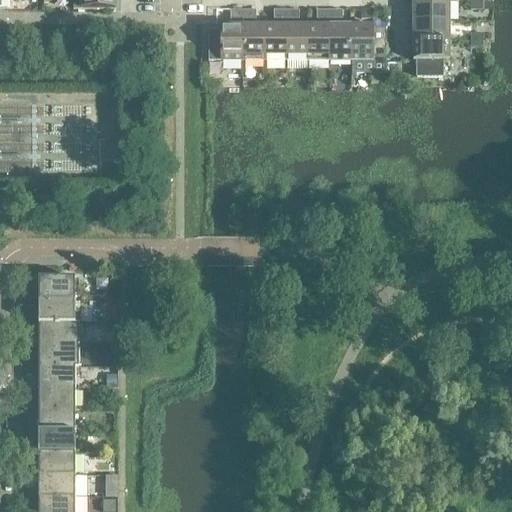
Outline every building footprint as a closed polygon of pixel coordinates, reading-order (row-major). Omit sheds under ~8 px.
[(116,11),(115,0),(73,0),(73,11),(116,11)] [(450,23),(450,3),(412,4),(412,23),(450,23)] [(243,20),(243,11),(230,11),(230,20),(243,20)] [(264,63),(264,27),(256,27),(256,11),(243,11),(243,20),(243,27),(243,63),(264,63)] [(286,20),(286,11),(274,11),(274,20),(286,20)] [(299,20),(299,11),(286,11),(286,20),(299,20)] [(329,20),(329,11),(317,11),(317,20),(329,20)] [(342,20),(342,11),(329,11),(329,20),(342,20)] [(374,20),(374,11),(361,11),(361,20),(374,20)] [(450,43),(450,23),(412,23),(413,43),(450,43)] [(243,63),(243,27),(220,27),(220,62),(243,63)] [(286,63),(286,27),(264,27),(264,63),(286,63)] [(308,63),(308,27),(286,27),(286,63),(308,63)] [(329,63),(329,27),(308,27),(308,63),(329,63)] [(351,63),(351,27),(329,27),(329,63),(351,63)] [(385,59),(386,29),(374,29),(374,27),(351,27),(351,63),(373,63),(373,59),(385,59)] [(450,63),(450,43),(413,43),(412,63),(450,63)] [(39,290),(39,281),(25,281),(25,290),(39,290)] [(79,296),(79,281),(39,281),(39,290),(39,303),(75,303),(75,296),(79,296)] [(79,325),(79,310),(75,310),(75,303),(39,303),(39,316),(39,325),(79,325)] [(39,325),(39,316),(25,316),(25,325),(39,325)] [(39,333),(39,325),(25,325),(25,333),(39,333)] [(79,346),(79,325),(39,325),(39,333),(39,346),(79,346)] [(79,369),(79,346),(39,346),(39,359),(39,368),(75,368),(75,369),(79,369)] [(39,368),(39,359),(25,359),(25,368),(39,368)] [(39,377),(39,368),(25,368),(25,376),(39,377)] [(75,390),(75,369),(75,368),(39,368),(39,377),(39,390),(75,390)] [(75,411),(75,390),(39,390),(39,403),(39,411),(75,411)] [(39,411),(39,403),(25,403),(25,411),(39,411)] [(39,420),(39,411),(25,411),(25,420),(39,420)] [(75,434),(75,411),(39,411),(39,420),(39,434),(75,434)] [(75,455),(75,434),(39,434),(39,447),(39,455),(75,455)] [(39,455),(39,447),(25,447),(25,455),(39,455)] [(39,464),(39,455),(25,455),(25,464),(39,464)] [(75,477),(75,455),(39,455),(39,464),(39,477),(75,477)] [(87,495),(87,476),(77,476),(77,496),(87,495)] [(75,498),(75,477),(39,477),(39,490),(39,498),(75,498)] [(39,498),(39,490),(25,490),(25,498),(39,498)] [(39,507),(39,498),(25,498),(25,507),(39,507)] [(74,511),(75,498),(39,498),(39,507),(38,511),(74,511)]
